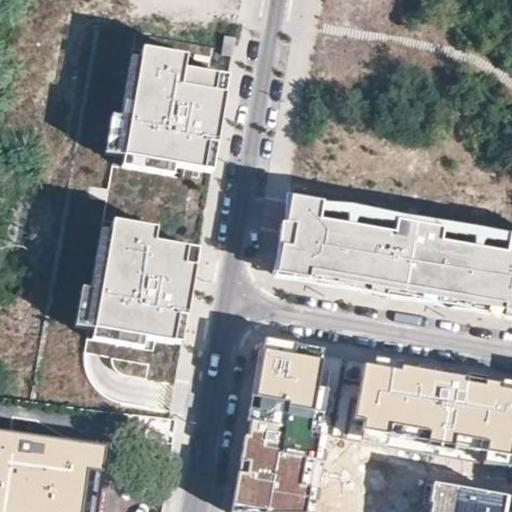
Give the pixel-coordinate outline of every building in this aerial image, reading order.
[(222,49),(221,55),(232,57),(235,38),(225,36),(222,49)] [(196,70),(151,62),(133,166),(213,178),(217,151),(226,92),(193,86),(196,70)] [(291,235),(288,286),(320,291),(321,283),(511,315),(511,246),(339,217),(300,210),(297,235),(291,235)] [(166,243),(123,235),(105,341),(185,356),(194,301),(200,262),(164,256),(166,243)] [(248,441),(236,511),(314,511),(329,437),(358,442),(372,365),(264,347),(248,441)] [(358,442),(509,468),(511,447),(511,388),(476,382),(372,365),(358,442)] [(96,511),(106,446),(0,431),(0,511),(96,511)] [(506,511),(510,495),(435,482),(429,511),(506,511)]
